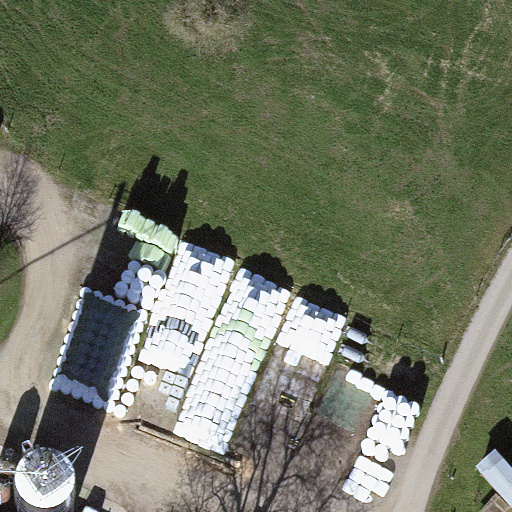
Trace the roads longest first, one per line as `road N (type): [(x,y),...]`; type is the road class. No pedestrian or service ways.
road 1 (track): [(0,403),(236,511)]
road 2 (track): [(511,274),(467,351),(409,511)]
